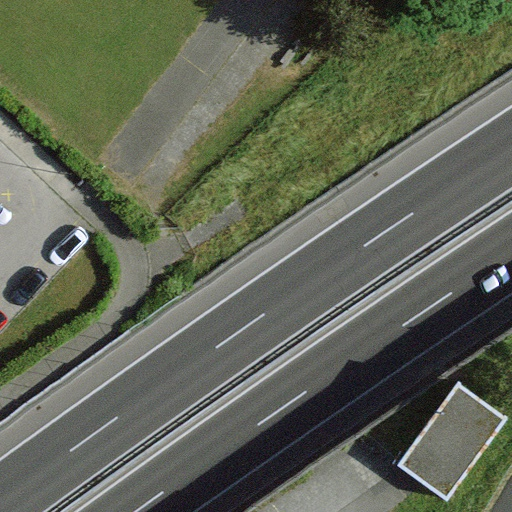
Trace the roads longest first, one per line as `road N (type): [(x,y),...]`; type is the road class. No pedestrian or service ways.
road 1 (motorway): [(511,150),(0,504)]
road 2 (motorway): [(149,511),(511,256)]
